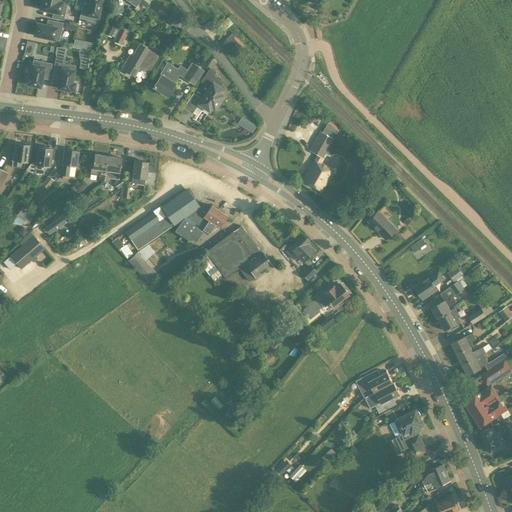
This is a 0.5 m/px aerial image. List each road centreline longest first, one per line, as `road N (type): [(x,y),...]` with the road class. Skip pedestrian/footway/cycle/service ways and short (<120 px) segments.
road 1 (secondary): [(490,511),(404,321),(345,242),(275,184)]
road 2 (secondary): [(243,164),(149,129),(1,108)]
road 3 (residential): [(228,190),(179,173),(161,195),(24,293)]
road 4 (unclassified): [(274,127),(178,0)]
road 5 (residential): [(274,127),(302,48),(294,29),(261,0)]
